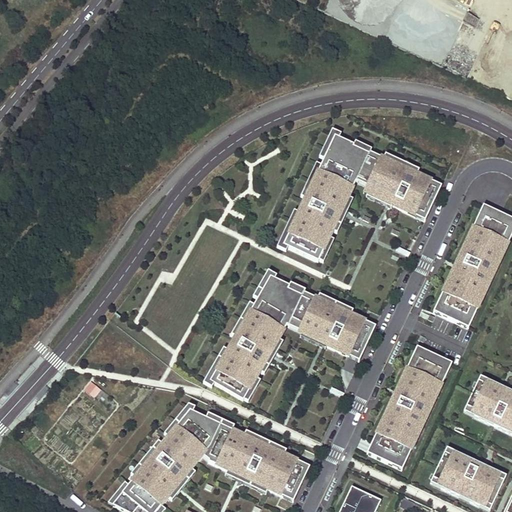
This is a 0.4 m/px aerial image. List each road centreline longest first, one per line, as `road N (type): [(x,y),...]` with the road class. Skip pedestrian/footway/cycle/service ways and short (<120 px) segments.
road 1 (residential): [(511,170),(483,167),(464,180),(307,511)]
road 2 (unclassified): [(100,0),(0,119)]
